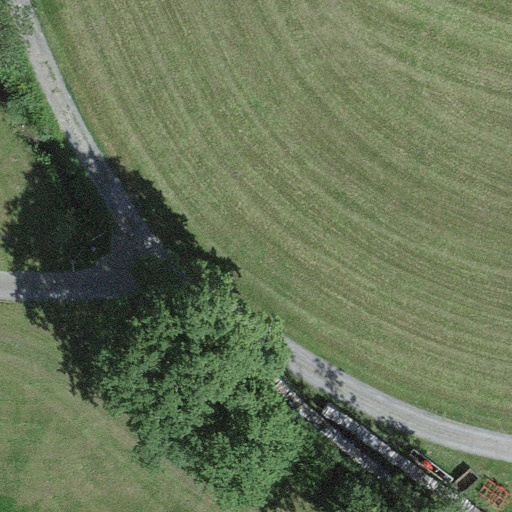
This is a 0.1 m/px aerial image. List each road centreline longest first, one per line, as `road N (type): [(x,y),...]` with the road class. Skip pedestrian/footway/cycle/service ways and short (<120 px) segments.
road 1 (track): [(511,475),(385,447),(166,286),(0,282)]
road 2 (track): [(166,286),(14,0)]
